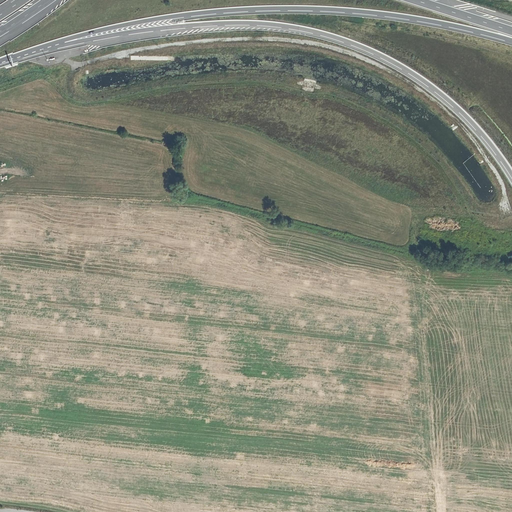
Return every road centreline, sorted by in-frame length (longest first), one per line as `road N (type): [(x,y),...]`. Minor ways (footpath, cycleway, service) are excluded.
road 1 (motorway): [(32,48),(203,23),(277,24),(331,36),(433,88),(511,174)]
road 2 (motorway): [(32,48),(138,21),(255,8),(404,16),(511,40)]
